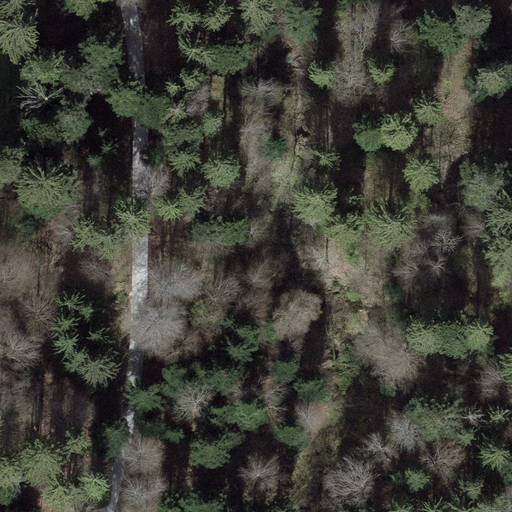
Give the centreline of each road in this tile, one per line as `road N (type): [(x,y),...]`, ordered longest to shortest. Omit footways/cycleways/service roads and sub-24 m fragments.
road 1 (track): [(137,0),(143,15),(129,392),(97,511)]
road 2 (track): [(511,341),(376,511)]
